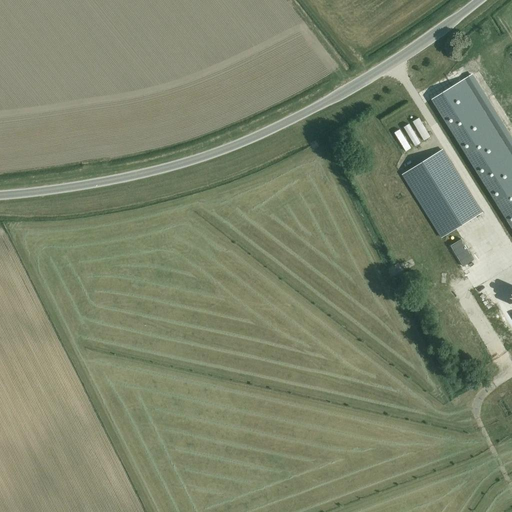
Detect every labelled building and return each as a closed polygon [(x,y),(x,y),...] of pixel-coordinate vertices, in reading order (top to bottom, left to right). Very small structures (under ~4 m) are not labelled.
[(511,156),(464,79),(432,99),(511,227),(511,156)] [(403,175),(441,238),(482,212),(443,150),(403,175)] [(462,238),(452,245),(464,265),(475,259),(462,238)] [(439,261),(451,280),(460,275),(450,260),(445,263),(443,259),(439,261)] [(511,272),(509,271),(503,284),(511,288),(511,272)]
